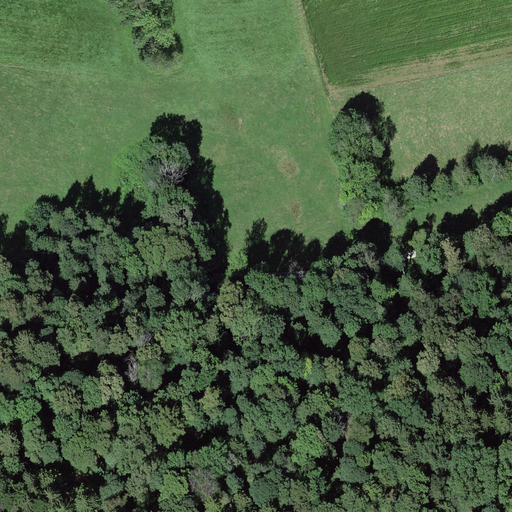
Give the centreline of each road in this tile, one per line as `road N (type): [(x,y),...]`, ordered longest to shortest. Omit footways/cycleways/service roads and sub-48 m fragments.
road 1 (track): [(0,269),(97,300),(148,299),(217,278),(360,263),(511,228)]
road 2 (track): [(120,511),(0,463)]
